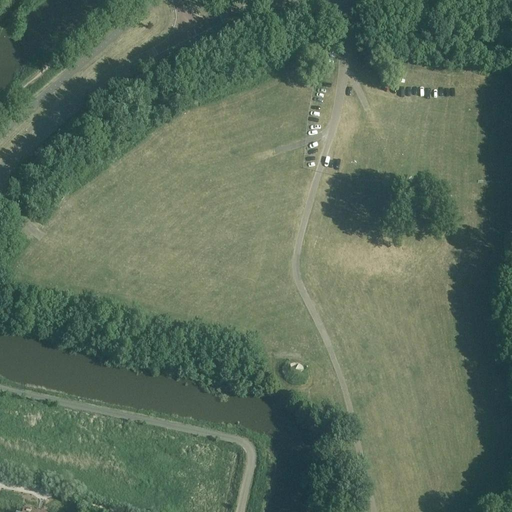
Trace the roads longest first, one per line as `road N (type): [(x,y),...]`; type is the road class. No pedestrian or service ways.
road 1 (track): [(332,130),(295,267),(350,410),(372,511)]
road 2 (residential): [(239,511),(251,460),(243,442),(0,388)]
road 3 (tertiary): [(0,167),(81,95),(190,32)]
road 4 (track): [(343,65),(332,130),(279,149)]
